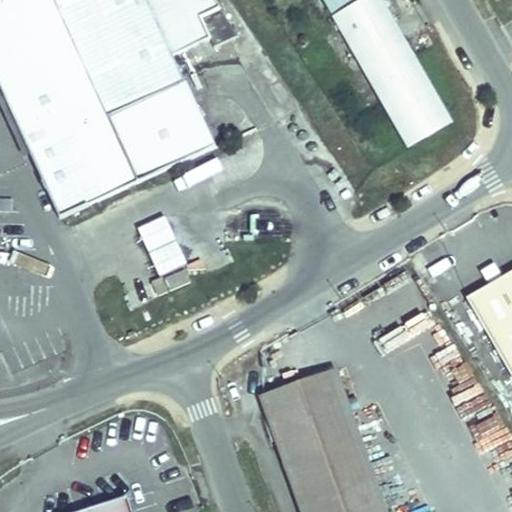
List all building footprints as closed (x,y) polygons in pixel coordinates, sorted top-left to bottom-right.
[(0,0),(0,23),(53,142),(35,150),(64,214),(219,145),(153,0),(0,0)] [(355,2),(353,0),(314,0),(325,19),(355,2)] [(374,0),(358,0),(355,2),(325,19),(401,148),(446,123),(374,0)] [(53,142),(0,23),(0,71),(35,150),(53,142)] [(137,231),(158,278),(184,265),(163,220),(137,231)] [(206,256),(184,265),(190,277),(212,268),(206,256)] [(511,256),(511,257),(455,293),(484,339),(506,374),(509,372),(511,376),(511,256)] [(374,511),(316,356),(258,380),(306,511),(374,511)] [(482,458),(511,449),(495,399),(466,408),(482,458)] [(132,511),(126,494),(70,511),(132,511)]
